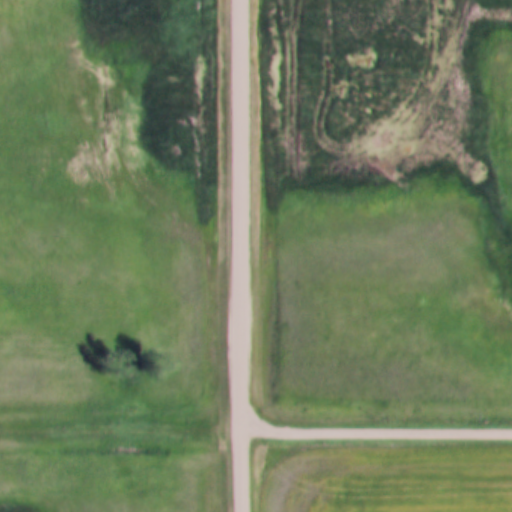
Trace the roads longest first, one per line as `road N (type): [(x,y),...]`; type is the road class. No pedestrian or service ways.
road 1 (tertiary): [(243,511),(242,0)]
road 2 (residential): [(511,435),(243,433)]
road 3 (track): [(243,433),(0,432)]
